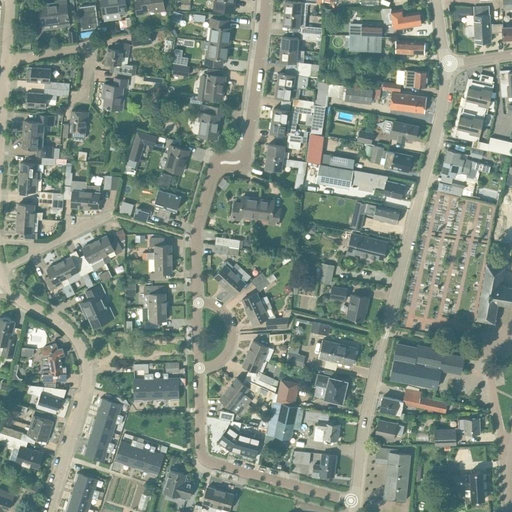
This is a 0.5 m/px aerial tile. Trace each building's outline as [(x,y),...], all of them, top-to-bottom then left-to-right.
[(56,3),(40,5),(43,29),(69,25),(66,0),(56,2),(56,3)] [(102,0),(105,20),(120,18),(119,13),(127,12),(125,0),(102,0)] [(145,14),(145,10),(155,8),(156,11),(165,9),(163,0),(134,0),(136,15),(145,14)] [(177,0),(177,7),(180,8),(180,9),(190,9),(190,0),(180,0),(177,0)] [(233,11),(234,0),(214,0),(214,9),(233,11)] [(308,3),(316,3),(316,0),(303,0),(303,2),(285,0),(284,12),(307,14),(308,3)] [(511,0),(502,0),(503,10),(511,9),(511,0)] [(405,14),(404,8),(390,10),(393,29),(422,24),(421,17),(421,14),(420,14),(420,11),(405,14)] [(474,35),(475,42),(491,42),(491,33),(490,24),(489,8),(474,8),(474,15),(474,25),(468,25),(467,26),(466,28),(466,33),(468,35),(469,35),(474,35)] [(174,11),(171,21),(180,24),(183,14),(174,11)] [(301,26),(306,26),(307,14),(284,12),(283,24),(301,26)] [(205,15),(194,13),(193,21),(205,22),(205,15)] [(229,43),(231,27),(228,27),(229,20),(209,18),(208,26),(212,26),(210,41),(229,43)] [(349,35),(382,36),(382,24),(362,23),(361,29),(350,28),(349,35)] [(490,24),(491,33),(503,32),(503,39),(511,38),(511,26),(503,26),(503,24),(490,24)] [(76,30),(68,31),(69,42),(77,41),(76,30)] [(150,30),(131,33),(133,46),(152,43),(150,30)] [(322,40),(322,33),(301,32),(300,39),(322,40)] [(382,36),(349,35),(349,49),(381,50),(382,36)] [(281,48),(297,49),(299,37),(282,36),(281,48)] [(425,54),(425,42),(396,40),(396,53),(425,54)] [(227,59),(229,43),(210,41),(208,54),(205,54),(204,63),(222,66),(223,58),(227,59)] [(108,47),(107,56),(109,56),(108,62),(112,63),(111,73),(134,76),(136,66),(127,65),(130,44),(115,42),(114,48),(108,47)] [(280,60),(303,62),(304,50),(297,50),(297,49),(281,48),(280,60)] [(346,61),(344,67),(352,71),(355,65),(346,61)] [(297,68),(319,70),(319,66),(311,65),(311,63),(298,62),(297,68)] [(173,63),(172,73),(189,76),(190,66),(173,63)] [(27,81),(31,81),(44,82),(44,87),(69,89),(59,88),(59,82),(50,81),(51,68),(28,66),(27,81)] [(277,84),(300,87),(302,75),(318,77),(319,70),(297,68),(286,67),(285,73),(279,72),(277,84)] [(427,86),(428,71),(405,69),(403,84),(404,84),(403,86),(413,87),(413,85),(427,86)] [(502,96),(511,95),(511,71),(510,72),(509,70),(500,70),(500,72),(500,73),(502,96)] [(206,73),(205,75),(200,74),(197,99),(207,101),(207,97),(222,99),(225,76),(206,73)] [(468,88),(467,93),(491,98),(494,84),(492,83),(493,77),(481,74),(479,80),(471,78),(470,80),(468,79),(466,88),(468,88)] [(114,77),(113,84),(104,83),(103,90),(106,90),(104,106),(123,109),(124,99),(122,99),(123,87),(128,87),(129,79),(114,77)] [(371,103),(373,89),(318,81),(315,104),(326,106),(326,105),(327,105),(329,96),(342,97),(342,99),(345,100),(371,103)] [(381,81),(380,88),(382,88),(382,89),(400,91),(401,83),(383,81),(383,82),(381,81)] [(300,88),(300,87),(277,84),(276,96),(293,98),(293,104),(313,107),(314,101),(298,99),(299,87),(300,88)] [(69,89),(44,87),(44,93),(28,92),(27,106),(46,107),(46,99),(56,100),(57,95),(62,95),(62,94),(68,94),(69,89)] [(426,96),(393,92),(390,108),(424,112),(426,96)] [(460,106),(460,107),(487,113),(491,98),(467,93),(466,98),(464,98),(462,107),(460,106)] [(313,107),(293,104),(292,110),(292,111),(298,112),(312,114),(313,107)] [(216,137),(219,115),(223,116),(224,107),(211,105),(210,113),(200,112),(199,119),(201,119),(199,135),(216,137)] [(460,117),(459,122),(482,127),(485,113),(487,113),(460,107),(458,116),(460,117)] [(272,119),(296,123),(298,112),(292,111),(292,110),(274,108),(272,119)] [(85,138),(85,132),(86,120),(88,120),(88,112),(72,110),(70,124),(64,123),(63,136),(72,137),(73,139),(83,140),(85,138)] [(311,132),(322,134),(324,115),(313,113),(311,132)] [(23,133),(44,135),(44,125),(55,126),(55,115),(39,114),(38,121),(24,120),(23,133)] [(296,123),(272,119),(270,131),(288,134),(287,140),(301,142),(301,136),(295,135),(296,123)] [(419,126),(394,121),(394,122),(392,122),(390,129),(393,130),(391,138),(399,139),(398,140),(404,142),(405,141),(411,142),(412,139),(416,140),(419,126)] [(487,150),(489,143),(479,141),(482,127),(459,122),(457,127),(455,126),(453,136),(455,136),(455,137),(456,137),(473,141),(472,146),(487,150)] [(360,129),(357,140),(371,143),(374,132),(360,129)] [(154,145),(157,136),(148,133),(138,130),(138,131),(130,157),(137,159),(140,160),(144,144),(145,143),(152,145),(154,145)] [(322,134),(311,132),(306,161),(321,163),(324,135),(322,135),(322,134)] [(44,135),(23,133),(22,146),(36,147),(36,155),(52,156),(53,145),(43,144),(44,135)] [(494,152),(497,138),(491,137),(489,143),(487,150),(494,152)] [(500,153),(503,140),(497,138),(494,152),(500,153)] [(300,148),(301,142),(287,140),(286,146),(300,148)] [(506,154),(509,141),(503,140),(500,153),(506,154)] [(283,157),(285,146),(269,143),(267,155),(283,157)] [(169,152),(165,167),(182,172),(189,150),(170,144),(168,152),(169,152)] [(409,171),(412,156),(384,150),(384,147),(373,144),(370,160),(381,163),(382,157),(385,158),(384,166),(393,168),(393,170),(398,171),(398,169),(409,171)] [(472,147),(470,155),(482,158),(483,150),(472,147)] [(489,172),(491,165),(466,159),(467,154),(447,149),(444,161),(470,168),(489,172)] [(329,165),(353,169),(354,159),(331,154),(329,165)] [(283,157),(267,155),(265,167),(281,169),(282,164),(298,167),(298,173),(305,174),(307,162),(283,158),(283,157)] [(42,157),(41,164),(55,165),(55,158),(42,157)] [(470,168),(444,161),(441,173),(454,176),(450,192),(462,195),(463,191),(472,193),(475,181),(465,179),(466,174),(468,174),(470,168)] [(41,177),(42,170),(37,170),(38,163),(21,162),(20,176),(37,177),(41,177)] [(329,165),(319,163),(316,182),(350,188),(352,180),(378,185),(377,187),(385,189),(384,193),(401,197),(401,196),(403,196),(404,192),(402,192),(404,184),(380,178),(381,174),(352,169),(353,169),(329,165)] [(87,184),(87,180),(72,179),(73,172),(66,171),(64,185),(70,186),(70,190),(72,190),(71,206),(85,207),(87,184)] [(161,172),(158,182),(169,186),(172,175),(161,172)] [(37,177),(20,176),(19,189),(36,190),(37,177)] [(87,184),(85,207),(98,208),(100,185),(87,184)] [(158,189),(155,202),(160,204),(157,213),(169,217),(172,208),(177,209),(181,196),(158,189)] [(39,197),(63,199),(63,195),(53,194),(53,192),(39,191),(39,197)] [(256,217),(259,198),(243,196),(242,203),(235,202),(232,218),(240,219),(240,215),(256,217)] [(259,198),(256,217),(271,219),(270,223),(278,224),(280,208),(273,207),(274,200),(259,198)] [(130,214),(133,203),(122,200),(119,211),(130,214)] [(17,217),(42,218),(43,212),(34,212),(35,204),(18,203),(17,217)] [(399,211),(376,205),(368,203),(365,212),(371,213),(371,212),(374,213),(373,218),(396,223),(399,211)] [(136,207),(133,217),(147,221),(150,211),(136,207)] [(353,214),(350,226),(361,229),(364,217),(353,214)] [(42,218),(17,217),(16,230),(23,230),(23,238),(37,239),(38,219),(42,219),(42,218)] [(306,223),(306,232),(316,233),(316,224),(306,223)] [(383,259),(387,242),(352,233),(347,252),(355,254),(355,252),(383,259)] [(107,235),(95,240),(107,263),(111,260),(110,257),(122,250),(116,238),(110,241),(107,235)] [(216,236),(215,243),(239,247),(240,239),(216,236)] [(155,246),(155,251),(142,252),(142,259),(155,258),(172,258),(171,244),(164,244),(164,237),(149,237),(150,246),(155,246)] [(80,256),(88,271),(105,262),(106,263),(107,263),(95,240),(83,247),(86,253),(80,256)] [(214,251),(228,253),(233,254),(236,252),(236,247),(215,244),(214,251)] [(290,255),(280,255),(283,264),(291,259),(290,255)] [(88,271),(80,256),(82,260),(76,264),(72,256),(59,262),(70,283),(80,277),(80,275),(88,271)] [(155,258),(155,271),(150,271),(150,280),(165,279),(165,272),(172,271),(172,258),(155,258)] [(225,285),(241,267),(236,262),(233,266),(228,261),(224,261),(220,265),(222,267),(214,275),(225,285)] [(489,322),(490,320),(494,321),(495,323),(496,322),(495,321),(496,316),(497,316),(497,315),(496,315),(497,310),(498,309),(498,308),(497,308),(498,303),(504,304),(504,305),(505,305),(505,304),(511,305),(511,306),(511,286),(509,286),(509,285),(508,284),(507,286),(502,285),(503,280),(504,280),(504,278),(503,278),(504,274),(505,273),(505,272),(504,272),(505,269),(505,266),(507,265),(506,264),(504,266),(500,265),(500,264),(499,263),(499,265),(493,263),(493,262),(492,262),(492,263),(488,262),(487,261),(486,262),(487,264),(486,269),(485,269),(485,270),(487,271),(485,275),(484,275),(484,276),(485,277),(484,281),(483,281),(483,282),(484,283),(483,287),(482,287),(482,288),(483,288),(482,294),(481,293),(481,294),(482,295),(481,299),(480,299),(480,300),(481,300),(480,305),(479,305),(478,306),(480,306),(479,312),(477,311),(477,312),(479,313),(478,318),(476,319),(477,320),(479,318),(482,319),(482,321),(483,321),(483,319),(489,320),(488,322),(489,322)] [(55,282),(61,279),(64,285),(70,283),(59,262),(47,268),(51,275),(44,278),(51,291),(57,287),(55,282)] [(321,262),(318,281),(331,283),(334,264),(321,262)] [(241,267),(225,285),(235,294),(251,276),(241,267)] [(255,285),(266,277),(262,271),(251,279),(255,285)] [(274,279),(271,274),(267,277),(266,277),(255,285),(259,290),(274,279)] [(294,281),(293,293),(299,293),(299,287),(302,287),(303,281),(294,281)] [(84,291),(88,299),(80,303),(84,312),(87,311),(94,326),(114,317),(109,307),(106,308),(101,298),(107,295),(101,283),(84,291)] [(150,305),(166,305),(165,285),(145,286),(145,293),(149,293),(150,305)] [(351,296),(346,295),(347,288),(333,286),(331,297),(350,301),(347,317),(363,320),(366,307),(367,307),(369,297),(352,294),(351,296)] [(248,311),(269,301),(267,295),(260,298),(258,291),(243,298),(248,311)] [(269,301),(248,311),(253,322),(268,316),(265,310),(272,307),(269,301)] [(166,305),(150,305),(150,307),(142,307),(142,320),(145,320),(145,328),(159,327),(159,320),(166,320),(166,305)] [(282,319),(268,320),(269,328),(287,327),(292,309),(286,309),(286,310),(284,311),(283,315),(284,317),(281,318),(282,319)] [(4,316),(2,318),(0,317),(0,342),(4,343),(1,355),(13,358),(18,338),(12,336),(15,321),(11,320),(9,317),(4,316)] [(312,322),(310,332),(328,336),(330,326),(312,322)] [(440,326),(439,334),(450,336),(452,328),(440,326)] [(283,333),(269,334),(270,341),(283,341),(283,333)] [(248,352),(263,358),(268,346),(253,339),(248,352)] [(352,365),(357,347),(323,339),(318,357),(352,365)] [(65,353),(62,347),(58,349),(56,343),(43,348),(44,354),(42,354),(43,357),(49,356),(51,369),(41,371),(41,373),(43,373),(43,380),(66,380),(66,366),(62,366),(62,353),(65,353)] [(437,387),(441,369),(461,373),(464,357),(444,353),(445,350),(418,345),(418,347),(397,343),(394,359),(395,359),(391,377),(437,387)] [(289,351),(287,362),(303,366),(305,355),(289,351)] [(243,364),(258,370),(263,358),(248,352),(243,364)] [(178,362),(166,362),(166,370),(172,370),(172,368),(178,368),(178,362)] [(168,378),(168,372),(163,373),(164,378),(164,397),(165,397),(171,397),(171,400),(179,399),(179,397),(178,378),(168,378)] [(259,379),(277,387),(278,380),(262,372),(259,379)] [(144,398),(150,397),(149,373),(144,373),(144,379),(134,379),(135,398),(135,401),(144,401),(144,398)] [(149,373),(150,397),(156,397),(156,400),(165,400),(165,397),(164,397),(164,378),(153,379),(153,373),(149,373)] [(330,376),(319,374),(316,383),(328,386),(325,397),(342,402),(348,380),(330,376)] [(247,379),(244,382),(237,376),(228,387),(249,403),(252,399),(244,393),(249,388),(273,399),(277,387),(259,379),(257,384),(247,379)] [(296,383),(281,380),(277,400),(292,403),(296,383)] [(56,411),(61,398),(55,396),(56,393),(54,392),(55,387),(40,385),(31,385),(28,392),(41,395),(37,405),(56,411)] [(249,403),(228,387),(220,397),(240,414),(249,403)] [(422,391),(410,388),(406,387),(406,388),(404,400),(399,399),(383,395),(380,409),(401,414),(403,403),(428,408),(427,410),(433,412),(433,409),(446,412),(448,402),(421,396),(422,391)] [(122,420),(122,419),(123,415),(118,413),(121,404),(103,398),(98,412),(122,420)] [(273,400),(266,433),(274,435),(291,439),(294,428),(300,429),(304,407),(273,400)] [(11,401),(9,408),(25,413),(27,407),(11,401)] [(232,420),(233,420),(234,413),(220,410),(219,417),(232,420)] [(319,418),(318,425),(315,425),(314,427),(311,427),(311,431),(314,431),(313,440),(323,442),(324,438),(338,439),(340,423),(332,422),(333,419),(328,418),(328,413),(322,412),(322,410),(315,410),(314,415),(318,415),(317,418),(319,418)] [(120,424),(122,420),(98,412),(94,426),(92,425),(112,432),(115,422),(120,424)] [(30,424),(50,431),(53,421),(33,415),(30,424)] [(465,417),(459,418),(459,426),(456,426),(456,428),(435,428),(436,443),(457,443),(457,434),(480,433),(480,417),(465,417)] [(375,435),(393,439),(395,434),(402,435),(405,425),(397,423),(379,419),(375,435)] [(241,422),(233,420),(232,420),(230,424),(229,423),(218,440),(225,445),(224,447),(221,448),(221,450),(224,452),(226,451),(226,448),(227,447),(231,450),(256,457),(261,437),(240,431),(239,430),(241,422)] [(50,431),(30,424),(27,434),(23,433),(23,432),(2,425),(0,432),(34,443),(36,437),(47,441),(50,431)] [(91,434),(90,440),(113,447),(115,443),(109,442),(112,432),(92,425),(89,433),(91,434)] [(255,426),(253,432),(264,435),(266,429),(255,426)] [(34,443),(0,432),(0,442),(20,449),(16,461),(39,468),(43,452),(26,447),(28,441),(34,443)] [(131,444),(121,441),(115,462),(123,465),(124,462),(130,464),(137,440),(138,437),(134,435),(131,444)] [(103,460),(106,450),(112,452),(113,447),(90,440),(88,446),(85,445),(83,453),(103,460)] [(145,442),(143,442),(137,440),(130,464),(136,466),(135,468),(143,471),(149,450),(143,448),(145,442)] [(163,455),(154,452),(156,446),(151,445),(149,450),(143,471),(144,469),(150,470),(149,473),(157,476),(163,455)] [(385,497),(406,500),(411,454),(397,452),(398,449),(377,446),(376,462),(388,463),(385,497)] [(312,471),(320,472),(320,474),(334,476),(337,454),(322,453),(321,464),(313,463),(312,471)] [(164,491),(179,495),(180,497),(186,499),(188,497),(190,497),(194,482),(188,480),(188,479),(187,477),(186,476),(187,473),(178,471),(178,469),(173,468),(171,469),(170,469),(170,471),(167,471),(165,478),(167,480),(164,491)] [(471,474),(450,475),(450,485),(461,484),(461,488),(471,487),(472,499),(485,498),(484,470),(470,471),(471,474)] [(94,489),(97,478),(77,472),(74,480),(76,481),(74,487),(103,496),(105,491),(100,490),(94,489)] [(31,481),(27,490),(38,494),(42,486),(31,481)] [(216,505),(220,490),(207,486),(202,502),(210,504),(207,511),(214,511),(216,506),(216,505)] [(3,511),(4,509),(8,511),(15,493),(0,487),(0,511),(3,511)] [(70,493),(68,500),(89,507),(92,497),(97,499),(97,498),(102,500),(103,496),(74,487),(72,493),(70,493)] [(216,505),(216,506),(229,509),(233,493),(220,490),(216,505)] [(67,509),(66,511),(86,511),(89,507),(68,500),(65,508),(67,509)]
